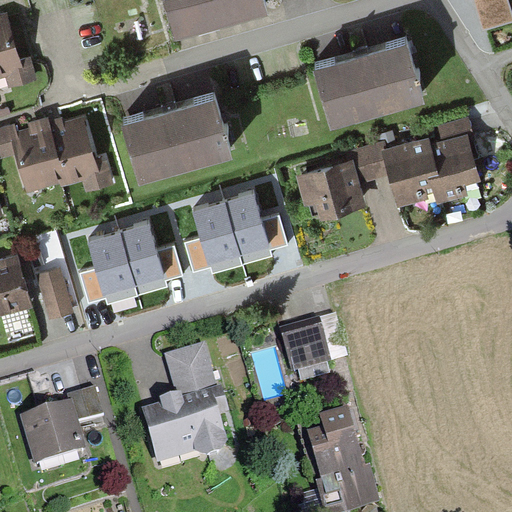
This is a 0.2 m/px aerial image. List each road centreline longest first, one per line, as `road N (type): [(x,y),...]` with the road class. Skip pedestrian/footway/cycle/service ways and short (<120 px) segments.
road 1 (residential): [(511,218),(0,365)]
road 2 (residential): [(432,0),(511,117)]
